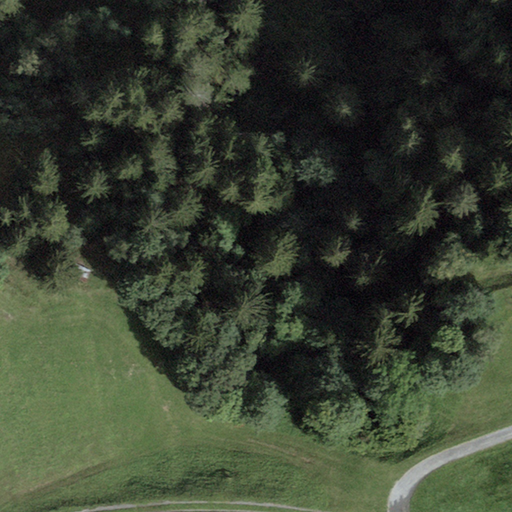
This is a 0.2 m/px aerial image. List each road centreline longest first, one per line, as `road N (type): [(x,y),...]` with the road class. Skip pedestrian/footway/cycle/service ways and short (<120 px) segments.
road 1 (track): [(405,509),(247,483),(86,478),(0,485)]
road 2 (track): [(511,422),(438,447),(407,477),(408,511)]
